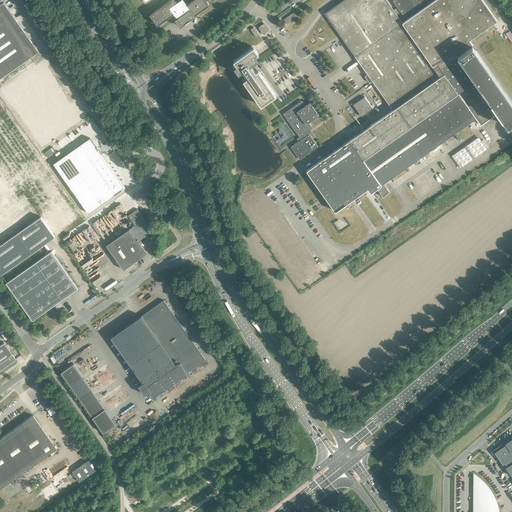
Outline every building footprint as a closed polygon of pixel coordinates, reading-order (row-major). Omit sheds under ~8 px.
[(0,0),(0,79),(34,56),(0,8),(0,2),(3,1),(2,0),(0,0)] [(143,0),(146,3),(149,0),(179,0),(177,2),(175,0),(169,0),(149,14),(157,25),(174,14),(177,18),(175,20),(180,27),(196,16),(195,15),(193,14),(187,4),(184,0),(143,0)] [(192,0),(187,4),(193,14),(195,15),(210,5),(207,0),(206,0),(192,0)] [(393,110),(350,140),(307,170),(335,211),(368,188),(371,193),(377,188),(383,197),(390,192),(384,183),(454,134),(459,140),(461,138),(457,132),(476,118),(481,125),(498,113),(507,126),(511,122),(511,101),(472,45),(473,45),(469,40),(497,20),(482,0),(434,0),(409,18),(406,14),(426,0),(343,0),(325,13),(333,24),(393,110)] [(299,16),(296,11),(284,19),(287,24),(299,16)] [(234,61),(237,66),(234,68),(239,74),(243,72),(248,78),(244,81),(261,105),(276,95),(258,71),(256,72),(252,65),(259,60),(256,55),(259,54),(254,47),(234,61)] [(28,71),(1,90),(42,148),(69,129),(66,125),(81,114),(46,65),(31,76),(28,71)] [(373,108),(365,97),(353,105),(361,116),(373,108)] [(295,153),(297,155),(296,155),(297,156),(297,155),(297,156),(297,157),(298,156),(299,158),(299,159),(299,158),(300,160),(301,159),(303,157),(303,158),(304,157),(303,157),(304,157),(305,157),(304,156),(306,155),(307,155),(306,155),(308,154),(309,154),(309,153),(310,153),(309,153),(311,152),(312,152),(312,151),(318,147),(309,134),(308,135),(307,134),(307,133),(306,133),(306,132),(312,128),(308,123),(309,122),(309,123),(310,122),(309,122),(315,118),(316,118),(317,116),(318,117),(318,116),(319,115),(318,114),(317,112),(316,112),(316,111),(314,109),(315,109),(314,109),(313,107),(312,106),(313,106),(312,106),(311,104),(310,103),(309,103),(308,103),(308,104),(307,105),(306,105),(306,106),(302,100),(283,114),(287,120),(287,121),(287,120),(289,122),(289,123),(290,123),(289,123),(289,124),(290,123),(291,125),(291,126),(292,127),(292,128),(293,128),(293,129),(295,130),(294,131),(295,131),(299,137),(300,137),(300,138),(301,139),(302,139),(300,140),(299,141),(299,140),(299,141),(297,142),(295,144),(295,143),(295,144),(294,144),(294,145),(292,146),(291,147),(292,148),(291,148),(292,148),(293,150),(294,151),(295,153),(295,154),(295,153)] [(90,138),(53,164),(88,213),(125,187),(113,171),(114,170),(113,170),(111,167),(111,166),(110,167),(90,138)] [(486,149),(478,138),(453,156),(461,167),(486,149)] [(146,254),(138,242),(144,238),(153,232),(137,209),(128,216),(135,225),(107,245),(124,270),(146,254)] [(41,217),(33,222),(0,245),(0,274),(1,275),(55,237),(41,217)] [(51,251),(6,283),(32,320),(63,299),(61,296),(65,293),(67,296),(70,294),(68,291),(73,288),(74,291),(78,288),(51,251)] [(142,314),(111,336),(111,337),(133,367),(130,369),(140,384),(138,385),(145,395),(147,394),(151,399),(153,397),(154,398),(189,373),(189,372),(206,360),(164,300),(142,315),(142,314)] [(3,342),(0,344),(0,369),(15,359),(3,342)] [(74,364),(61,372),(103,432),(116,424),(74,364)] [(0,488),(3,486),(56,449),(33,415),(0,438),(0,488)] [(511,439),(511,441),(508,442),(506,444),(502,446),(500,448),(497,449),(494,452),(495,454),(496,456),(498,458),(500,460),(503,464),(505,463),(511,473),(511,439)] [(72,472),(79,482),(99,468),(92,458),(72,472)] [(497,511),(497,510),(497,509),(496,507),(496,505),(495,503),(495,502),(494,500),(493,498),(492,496),(491,494),(491,493),(489,491),(488,489),(487,488),(486,486),(484,485),(483,483),(481,481),(480,480),(479,479),(477,478),(476,477),(475,476),(474,511),(497,511)]
